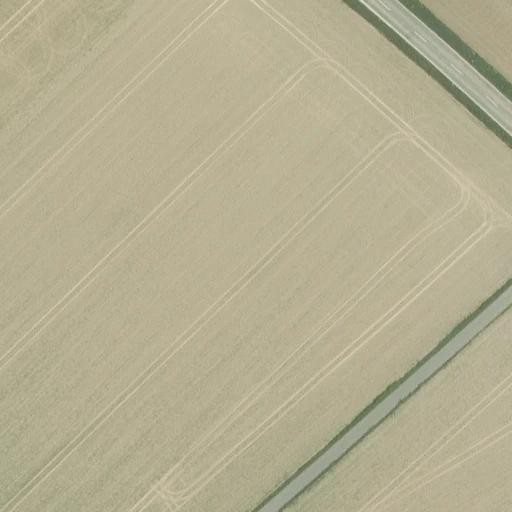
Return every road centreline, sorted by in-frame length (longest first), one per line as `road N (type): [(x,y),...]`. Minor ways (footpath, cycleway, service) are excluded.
road 1 (unclassified): [(511,296),(268,511)]
road 2 (tertiary): [(511,123),(374,0)]
